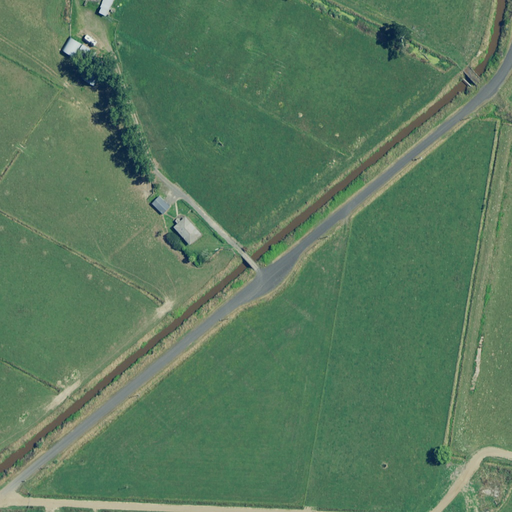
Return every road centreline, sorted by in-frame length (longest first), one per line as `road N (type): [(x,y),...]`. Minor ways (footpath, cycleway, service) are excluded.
road 1 (unclassified): [(511,55),(483,95),(0,495)]
road 2 (track): [(5,491),(20,500),(250,511)]
